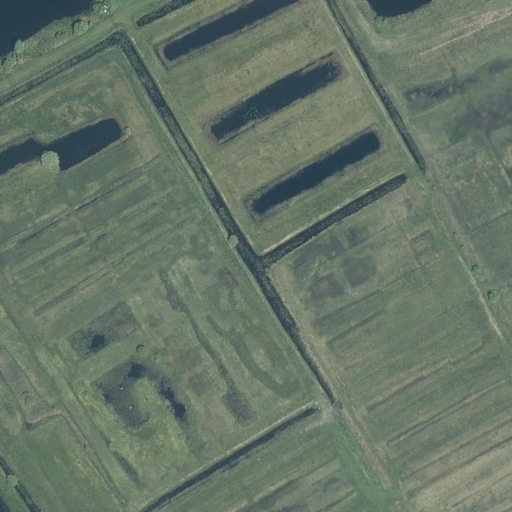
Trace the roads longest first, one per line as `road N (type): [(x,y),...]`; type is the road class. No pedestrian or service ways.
road 1 (track): [(350,0),(379,41),(405,40),(505,0)]
road 2 (track): [(0,85),(154,0)]
